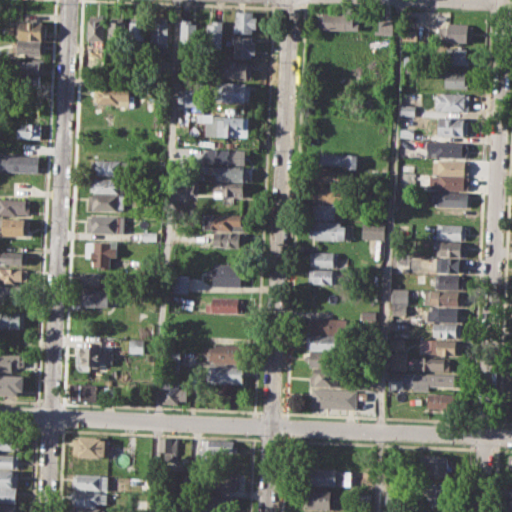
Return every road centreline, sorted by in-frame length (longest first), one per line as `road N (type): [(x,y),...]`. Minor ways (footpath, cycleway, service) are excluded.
road 1 (residential): [(0,411),(511,436)]
road 2 (residential): [(505,0),(480,511)]
road 3 (residential): [(69,0),(44,511)]
road 4 (residential): [(288,0),(266,511)]
